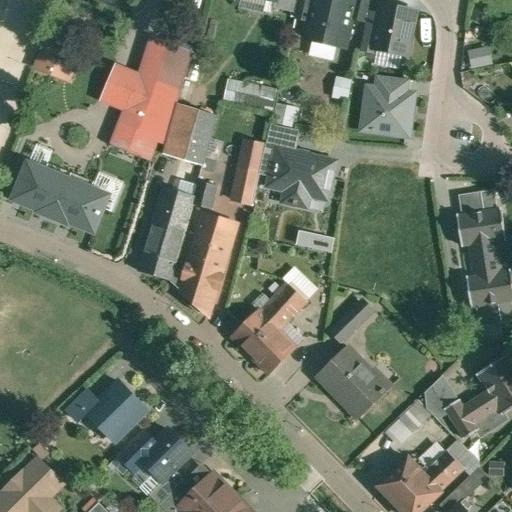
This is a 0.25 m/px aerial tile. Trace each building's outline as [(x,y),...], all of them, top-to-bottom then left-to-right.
[(274,0),(240,0),(238,10),(272,15),(273,9),(274,0)] [(299,0),(274,0),(273,9),(297,13),(299,0)] [(300,0),(297,13),(296,17),(309,20),(313,0),(300,0)] [(313,0),(309,20),(305,38),(346,47),(352,18),(356,0),(313,0)] [(370,0),(356,0),(352,18),(367,21),(368,14),(370,0)] [(416,12),(382,6),(380,16),(374,48),(376,48),(408,55),(416,12)] [(380,16),(368,14),(367,21),(361,49),(375,51),(376,48),(374,48),(380,16)] [(81,52),(48,38),(46,44),(51,46),(42,68),(70,80),(81,52)] [(139,75),(115,66),(101,101),(123,109),(111,144),(149,158),(155,140),(163,142),(195,56),(152,40),(139,75)] [(474,67),(494,65),(493,48),(472,50),(474,67)] [(411,80),(376,75),(375,89),(410,93),(411,80)] [(351,101),(356,80),(340,77),(335,98),(351,101)] [(410,93),(375,89),(371,111),(366,111),(363,130),(410,137),(412,122),(407,117),(408,112),(413,108),(415,94),(410,93)] [(218,116),(180,104),(165,154),(164,154),(185,161),(203,166),(218,116)] [(298,110),(278,106),(274,122),(294,126),(298,110)] [(301,132),(272,126),(268,143),(297,150),(301,132)] [(266,145),(246,141),(240,168),(260,173),(266,145)] [(276,155),(265,153),(267,146),(266,145),(260,173),(253,204),(255,205),(255,204),(254,203),(261,175),(271,177),(276,155)] [(336,162),(278,149),(271,177),(269,186),(287,190),(284,202),(294,204),(294,205),(297,206),(298,205),(308,207),(310,196),(328,200),(336,162)] [(214,157),(208,155),(205,164),(211,166),(214,157)] [(113,193),(25,159),(8,202),(96,237),(113,193)] [(260,173),(240,168),(233,200),(253,204),(260,173)] [(218,186),(199,181),(196,197),(194,205),(212,209),(218,186)] [(166,188),(141,272),(172,281),(176,267),(185,237),(191,214),(192,210),(196,197),(166,188)] [(459,196),(461,214),(497,208),(494,191),(459,196)] [(461,214),(456,214),(461,248),(469,247),(474,276),(466,277),(471,309),(476,308),(511,303),(511,275),(511,273),(511,270),(503,271),(498,243),(506,241),(506,238),(501,207),(497,208),(461,214)] [(204,214),(186,270),(176,267),(172,281),(172,282),(180,290),(180,291),(210,316),(218,289),(220,289),(224,277),(222,276),(238,224),(204,214)] [(200,217),(191,214),(185,237),(193,239),(200,217)] [(334,239),(300,232),(297,246),(331,253),(334,239)] [(511,237),(506,238),(506,241),(498,243),(503,271),(511,270),(511,273),(511,272),(511,237)] [(288,284),(272,301),(264,293),(253,304),(259,310),(280,331),(307,301),(288,283),(287,284),(288,284)] [(511,303),(476,308),(479,327),(511,322),(511,303)] [(358,307),(332,332),(341,342),(342,342),(347,348),(348,347),(342,341),(368,317),(358,307)] [(280,331),(259,310),(233,337),(247,351),(248,349),(255,356),(254,357),(254,358),(255,358),(270,373),(269,374),(270,375),(297,348),(280,331)] [(347,348),(318,376),(337,396),(341,392),(350,401),(349,402),(361,415),(359,417),(359,418),(393,386),(393,385),(387,390),(371,373),(372,372),(348,347),(347,348)] [(511,360),(508,355),(478,374),(489,392),(476,400),(477,401),(465,409),(475,424),(500,408),(504,415),(511,409),(511,360)] [(99,402),(88,413),(116,442),(148,410),(120,382),(99,402)] [(88,391),(69,410),(80,422),(88,413),(99,402),(88,391)] [(465,409),(460,400),(446,409),(465,439),(479,430),(475,424),(465,409)] [(420,401),(389,431),(401,443),(431,413),(420,401)] [(156,442),(140,457),(146,463),(164,481),(193,453),(169,429),(156,442)] [(145,430),(119,456),(136,473),(146,463),(140,457),(156,442),(145,430)] [(482,465),(458,440),(447,451),(448,452),(449,452),(465,469),(465,470),(471,476),(482,465)] [(410,458),(379,486),(404,511),(421,511),(442,492),(465,470),(465,469),(449,452),(448,452),(425,474),(410,458)] [(24,471),(4,491),(5,492),(0,496),(0,511),(19,511),(22,509),(25,511),(59,511),(62,509),(51,498),(65,484),(40,458),(25,472),(24,471)] [(197,490),(179,508),(179,509),(182,511),(214,511),(234,493),(215,473),(197,490)] [(186,479),(161,505),(168,511),(176,511),(179,509),(179,508),(197,490),(186,479)] [(253,511),(234,493),(214,511),(253,511)] [(472,506),(466,499),(460,504),(467,511),(472,506)] [(108,511),(100,503),(90,511),(108,511)]
